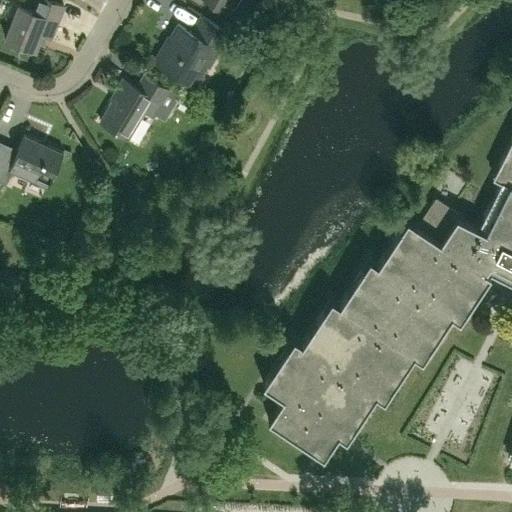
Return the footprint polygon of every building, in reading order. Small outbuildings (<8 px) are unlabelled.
[(21,3),(7,37),(34,48),(41,31),(53,35),(65,5),(53,0),(40,0),(36,10),(21,3)] [(207,0),(229,13),(236,0),(207,0)] [(177,24),(155,62),(195,86),(207,65),(208,66),(229,31),(201,16),(191,32),(177,24)] [(169,87),(168,88),(143,73),(135,86),(122,77),(110,99),(112,99),(100,120),(127,137),(143,110),(153,116),(163,98),(171,102),(177,92),(169,87)] [(0,139),(0,179),(7,182),(12,171),(48,187),(64,150),(25,133),(19,148),(0,139)] [(464,218),(465,216),(437,198),(419,224),(407,216),(378,262),(370,256),(341,301),(332,295),(303,340),(294,335),(264,382),(283,395),(268,417),(323,454),(337,431),(346,437),(375,392),(384,398),(414,352),(422,358),(451,313),(459,318),(490,272),(489,270),(491,267),(511,277),(511,449),(509,459),(511,460),(511,136),(493,174),(502,179),(479,225),(464,218)]
